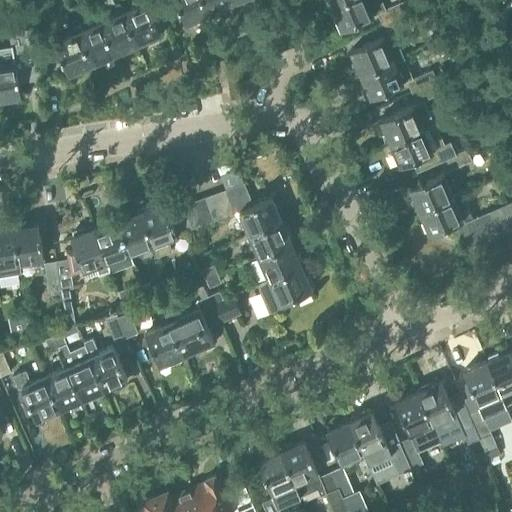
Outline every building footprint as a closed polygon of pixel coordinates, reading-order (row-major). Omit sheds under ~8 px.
[(155,19),(146,0),(143,0),(123,9),(138,43),(148,39),(149,42),(159,37),(157,35),(161,33),(160,31),(162,30),(157,19),(155,19)] [(210,12),(204,0),(176,0),(186,22),(197,17),(198,20),(208,16),(207,13),(210,12)] [(233,2),(232,0),(204,0),(210,12),(220,7),(221,10),(230,6),(229,3),(233,2)] [(381,0),(342,0),(331,5),(341,28),(377,12),(386,9),(381,0)] [(403,1),(386,9),(377,12),(382,24),(408,12),(403,1)] [(138,43),(123,9),(101,18),(116,53),(125,49),(126,51),(136,47),(135,45),(138,43)] [(409,12),(382,24),(387,34),(414,24),(409,12)] [(116,53),(101,18),(78,29),(93,63),(103,59),(104,61),(113,58),(111,55),(116,53)] [(0,98),(22,95),(16,58),(15,54),(27,52),(22,24),(9,26),(13,47),(0,50),(0,98)] [(93,63),(78,29),(54,39),(69,73),(80,68),(81,71),(91,67),(89,64),(93,63)] [(353,62),(357,71),(360,70),(361,74),(403,55),(394,32),(387,34),(351,50),(356,61),(353,62)] [(408,64),(403,55),(361,74),(371,96),(405,82),(399,68),(408,64)] [(433,68),(407,80),(412,92),(438,81),(433,68)] [(417,102),(415,103),(380,118),(390,141),(425,126),(425,127),(434,122),(424,99),(443,92),(438,81),(412,92),(417,102)] [(435,150),(425,127),(425,126),(390,141),(401,165),(435,150)] [(467,148),(441,160),(446,172),(473,160),(467,148)] [(443,172),(410,186),(420,210),(453,195),(443,172)] [(227,188),(237,211),(240,210),(250,233),(283,219),(273,196),(254,203),(244,181),(227,188)] [(216,192),(225,216),(237,211),(227,188),(216,192)] [(467,249),(500,234),(490,211),(473,218),(470,213),(462,191),(453,195),(420,210),(430,233),(455,222),(467,249)] [(215,220),(225,216),(216,192),(206,196),(215,220)] [(215,220),(206,196),(195,200),(204,224),(215,220)] [(184,205),(193,228),(204,224),(195,200),(184,205)] [(141,210),(154,244),(158,256),(173,250),(168,239),(177,236),(177,235),(189,230),(180,206),(169,211),(165,201),(141,210)] [(510,230),(511,229),(511,203),(511,201),(500,206),(510,230)] [(500,206),(490,211),(500,234),(510,230),(500,206)] [(141,210),(118,218),(131,253),(154,244),(141,210)] [(118,218),(95,226),(108,261),(131,253),(118,218)] [(283,219),(250,233),(260,255),(292,242),(283,219)] [(45,259),(39,222),(13,227),(19,263),(20,263),(45,259)] [(57,260),(61,289),(67,324),(76,322),(70,287),(74,287),(71,274),(84,270),(96,266),(99,273),(111,269),(108,261),(95,226),(71,236),(76,248),(67,250),(69,258),(57,260)] [(0,299),(0,297),(0,275),(21,272),(20,263),(19,263),(13,227),(0,228),(0,299)] [(260,255),(270,278),(270,279),(302,265),(292,242),(260,255)] [(61,289),(57,260),(45,262),(49,291),(61,289)] [(206,278),(218,273),(214,264),(202,270),(206,278)] [(312,288),(302,265),(270,279),(270,278),(261,281),(265,289),(261,290),(270,312),(294,302),(292,296),(312,288)] [(218,273),(206,278),(210,287),(222,281),(218,273)] [(143,285),(148,300),(156,298),(151,282),(143,285)] [(202,298),(196,300),(199,307),(178,316),(175,308),(165,312),(168,320),(183,353),(215,339),(209,327),(221,322),(209,295),(208,295),(204,284),(197,287),(202,298)] [(148,300),(143,285),(119,294),(125,309),(148,300)] [(223,298),(220,290),(209,295),(221,322),(241,313),(233,293),(223,298)] [(118,316),(127,337),(139,332),(130,312),(118,316)] [(127,337),(118,316),(106,320),(116,342),(127,337)] [(145,330),(160,363),(183,353),(168,320),(145,330)] [(71,350),(62,331),(54,334),(82,398),(105,388),(86,343),(85,344),(71,350)] [(60,348),(67,364),(44,374),(60,408),(82,398),(54,334),(46,338),(51,351),(60,348)] [(84,340),(85,344),(86,343),(105,388),(128,378),(113,344),(99,350),(93,336),(84,340)] [(486,360),(506,404),(507,404),(508,405),(511,403),(511,402),(511,349),(486,360)] [(0,350),(0,376),(12,371),(3,350),(0,350)] [(467,411),(479,438),(480,438),(486,451),(498,446),(484,414),(506,404),(486,360),(464,370),(479,406),(467,411)] [(13,375),(19,387),(22,386),(36,418),(60,408),(44,374),(31,380),(26,369),(13,375)] [(456,413),(441,379),(418,389),(433,423),(456,413)] [(400,441),(412,468),(417,480),(425,477),(420,464),(424,463),(415,443),(438,434),(433,423),(418,389),(395,400),(411,436),(400,441)] [(364,453),(365,453),(369,464),(377,483),(412,468),(400,441),(390,419),(379,424),(373,409),(349,420),(364,453)] [(457,416),(468,443),(479,438),(467,411),(457,416)] [(326,430),(341,463),(364,453),(349,420),(326,430)] [(320,495),(327,493),(331,503),(335,511),(340,511),(348,509),(331,470),(320,475),(304,439),(281,449),(301,495),(317,488),(320,495)] [(258,459),(273,495),(262,500),(267,511),(281,511),(279,505),(301,495),(281,449),(258,459)] [(331,470),(348,509),(349,511),(369,511),(370,511),(360,489),(354,491),(343,465),(331,470)] [(206,478),(207,480),(193,486),(203,511),(226,511),(233,509),(235,508),(236,511),(256,511),(244,483),(228,489),(222,475),(217,477),(216,474),(206,478)] [(171,496),(168,488),(167,489),(177,511),(203,511),(193,486),(171,496)] [(148,511),(177,511),(167,489),(143,499),(148,511)]
